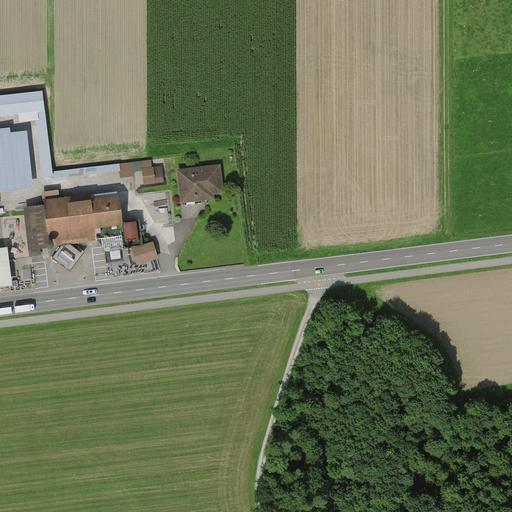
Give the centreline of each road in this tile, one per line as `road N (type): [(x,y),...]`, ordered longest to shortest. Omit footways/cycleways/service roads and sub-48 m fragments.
road 1 (primary): [(0,307),(511,244)]
road 2 (track): [(448,0),(450,251)]
road 3 (track): [(321,268),(267,450),(266,511)]
